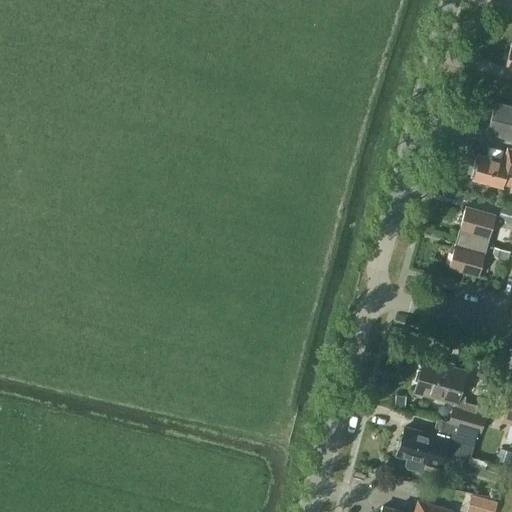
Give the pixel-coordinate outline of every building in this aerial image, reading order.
[(511,42),(511,43),(505,67),(511,68),(511,106),(495,102),(486,133),(511,139),(511,42)] [(511,185),(511,149),(507,148),(503,161),(480,155),(473,179),(503,187),(504,183),(511,185)] [(511,207),(502,204),(497,219),(511,223),(511,207)] [(489,237),(496,214),(466,205),(459,229),(457,236),(487,245),(489,237)] [(485,252),(487,245),(457,236),(455,244),(448,267),(478,276),(485,252)] [(506,259),(508,251),(496,248),(493,256),(506,259)] [(465,396),(459,394),(466,370),(423,358),(416,384),(428,388),(427,394),(455,402),(454,406),(449,422),(449,423),(477,431),(481,431),(486,415),(485,415),(490,398),(479,395),(476,405),(464,401),(465,396)] [(491,383),(495,369),(479,365),(475,378),(491,383)] [(511,422),(511,390),(509,390),(501,420),(511,422)] [(404,405),(404,395),(394,394),(394,404),(404,405)] [(449,423),(449,422),(438,419),(433,435),(404,427),(397,453),(408,456),(406,464),(408,467),(419,470),(423,468),(425,461),(426,461),(428,455),(442,459),(444,450),(469,457),(477,431),(449,423)] [(511,451),(500,448),(496,460),(509,464),(511,452),(511,451)] [(483,498),(478,511),(494,511),(498,503),(483,498)] [(380,511),(451,511),(452,510),(418,500),(414,511),(401,511),(382,506),(380,511)]
